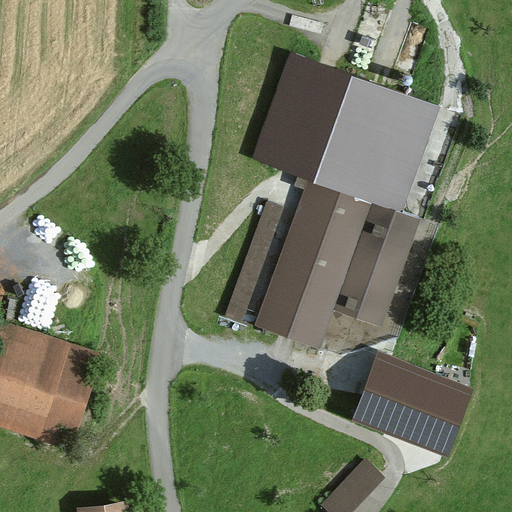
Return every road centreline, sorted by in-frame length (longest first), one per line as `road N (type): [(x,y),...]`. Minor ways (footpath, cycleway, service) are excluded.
road 1 (unclassified): [(167,511),(158,362),(206,114),(187,37)]
road 2 (unclassified): [(187,37),(56,171),(0,212)]
